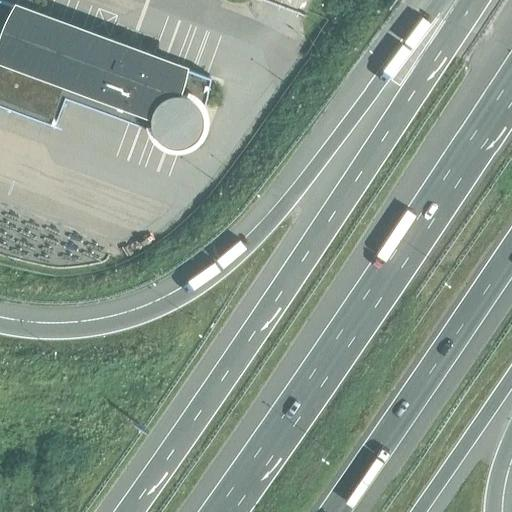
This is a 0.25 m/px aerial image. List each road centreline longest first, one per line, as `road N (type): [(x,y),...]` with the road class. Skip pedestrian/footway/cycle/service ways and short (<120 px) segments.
road 1 (motorway): [(469,0),(125,511)]
road 2 (motorway): [(446,0),(291,202),(221,271),(188,293),(89,328),(0,321)]
road 3 (motorway): [(511,79),(223,511)]
road 4 (motorway): [(334,511),(511,257)]
road 5 (motorway): [(417,511),(511,373)]
